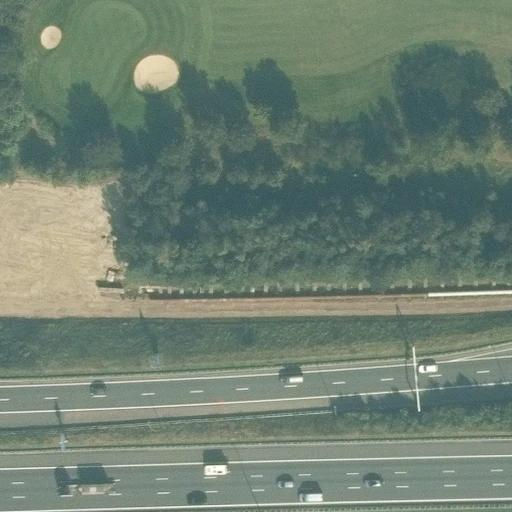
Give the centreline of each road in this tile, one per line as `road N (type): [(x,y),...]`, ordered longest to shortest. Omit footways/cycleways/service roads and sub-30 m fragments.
road 1 (trunk): [(511,368),(0,399)]
road 2 (motorway): [(511,479),(0,490)]
road 3 (track): [(0,310),(511,304)]
